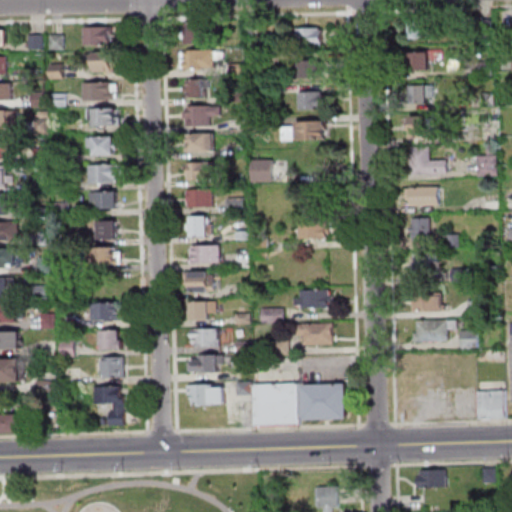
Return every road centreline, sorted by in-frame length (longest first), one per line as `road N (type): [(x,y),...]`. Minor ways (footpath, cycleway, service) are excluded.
road 1 (secondary): [(511,441),(0,456)]
road 2 (residential): [(379,511),(368,0)]
road 3 (residential): [(164,452),(151,0)]
road 4 (residential): [(194,0),(0,4)]
